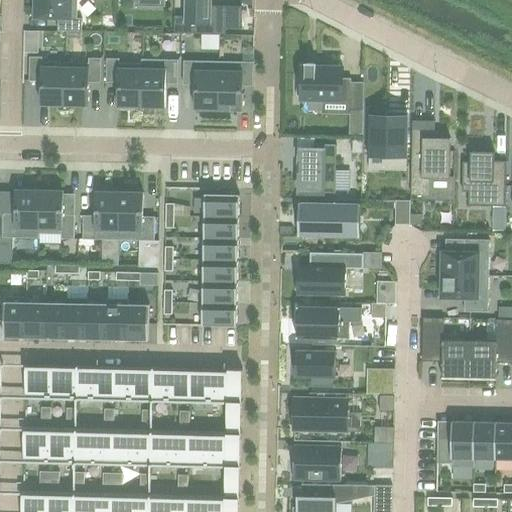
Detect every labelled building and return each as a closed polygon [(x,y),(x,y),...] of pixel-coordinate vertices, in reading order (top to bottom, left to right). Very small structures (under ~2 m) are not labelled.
[(35,0),(35,19),(59,19),(58,31),(82,32),(83,19),(78,19),(78,0),(35,0)] [(174,34),(213,35),(214,24),(225,25),(225,6),(212,6),(212,0),(186,0),(186,16),(175,16),(174,34)] [(65,106),(66,63),(43,62),(43,57),(30,57),(30,81),(42,81),(41,105),(65,106)] [(89,63),(66,63),(65,106),(89,106),(89,82),(101,83),(102,59),(89,58),(89,63)] [(142,107),(143,59),(142,59),(142,64),(120,64),(120,59),(107,59),(107,83),(119,83),(118,107),(142,107)] [(143,59),(142,107),(166,108),(166,84),(178,84),(179,60),(143,59)] [(195,109),(219,110),(220,62),(184,61),(184,85),(195,85),(195,109)] [(231,110),(231,111),(233,111),(244,111),(244,94),(244,93),(243,93),(243,86),(254,86),(254,62),(220,62),(219,110),(231,110)] [(343,79),(343,68),(316,67),(316,65),(317,65),(317,63),(305,63),(305,65),(306,65),(306,67),(302,67),(302,79),(299,79),(297,79),(297,97),(298,97),(298,96),(302,96),(302,100),(350,101),(350,111),(364,111),(364,83),(351,82),(351,79),(343,79)] [(370,116),(369,157),(386,157),(385,167),(407,167),(408,122),(408,119),(398,118),(398,117),(388,117),(388,116),(386,116),(370,116)] [(450,179),(450,177),(451,138),(435,138),(435,130),(413,130),(411,196),(423,196),(430,196),(430,178),(450,179)] [(353,139),(353,151),(363,151),(363,139),(353,139)] [(301,150),(300,162),(300,173),(300,193),(336,193),(337,145),(314,144),(314,150),(301,150)] [(495,152),(471,152),(471,162),(463,162),(462,192),(487,192),(486,206),(506,207),(507,162),(495,162),(495,152)] [(3,238),(39,239),(40,191),(16,190),(16,214),(4,214),(3,238)] [(64,191),(40,191),(39,239),(40,239),(40,234),(62,234),(62,239),(75,240),(75,216),(63,215),(64,191)] [(120,192),(96,192),(96,216),(84,216),(83,240),(119,240),(120,192)] [(120,192),(119,240),(155,241),(155,217),(144,217),(144,193),(120,192)] [(205,217),(239,218),(240,195),(205,194),(205,217)] [(345,237),(346,200),(325,199),(325,204),(301,204),(300,236),(345,237)] [(411,215),(411,201),(396,201),(396,225),(410,225),(411,215)] [(167,204),(166,216),(175,216),(175,204),(167,204)] [(421,226),(421,215),(411,215),(410,225),(421,226)] [(174,228),(175,216),(166,216),(166,228),(174,228)] [(205,217),(204,238),(239,239),(239,218),(205,217)] [(238,261),(239,239),(204,238),(204,260),(238,261)] [(441,275),(489,276),(490,240),(466,240),(466,252),(442,251),(441,275)] [(166,259),(174,259),(174,247),(166,247),(166,259)] [(298,295),(346,296),(346,269),(364,269),(364,254),(310,253),(310,267),(298,267),(298,295)] [(166,259),(165,271),(173,271),(174,259),(166,259)] [(203,282),(238,282),(238,261),(204,260),(203,282)] [(68,274),(68,266),(56,266),(56,274),(68,274)] [(68,266),(68,274),(80,274),(80,266),(68,266)] [(27,271),(27,279),(39,279),(40,271),(27,271)] [(101,281),(101,272),(89,272),(89,280),(101,281)] [(117,273),(117,281),(129,281),(129,273),(117,273)] [(129,273),(129,281),(141,281),(141,273),(129,273)] [(489,276),(441,275),(441,299),(465,300),(465,312),(489,312),(489,276)] [(203,282),(203,303),(237,304),(238,282),(203,282)] [(165,302),(173,303),(173,291),(165,290),(165,302)] [(377,295),(377,304),(396,304),(396,296),(377,295)] [(4,338),(26,338),(26,298),(5,297),(5,298),(0,298),(0,311),(5,312),(4,326),(4,338)] [(27,298),(26,298),(26,338),(46,339),(47,303),(27,302),(27,298)] [(66,339),(67,298),(66,298),(66,303),(47,303),(46,339),(66,339)] [(87,340),(88,299),(67,298),(66,339),(87,340)] [(88,299),(87,340),(107,340),(108,299),(107,299),(107,304),(89,304),(89,299),(88,299)] [(108,299),(107,340),(128,341),(128,300),(108,299)] [(130,300),(128,300),(128,341),(149,341),(150,305),(129,305),(130,300)] [(173,315),(173,303),(165,302),(164,315),(173,315)] [(237,304),(203,303),(202,326),(237,327),(237,304)] [(372,304),(372,318),(386,318),(386,304),(372,304)] [(298,307),(297,338),(349,339),(350,323),(362,323),(362,308),(298,307)] [(469,379),(470,341),(444,340),(444,319),(423,318),(423,361),(443,362),(442,379),(469,379)] [(497,363),(511,363),(511,320),(497,320),(497,341),(470,341),(469,379),(496,380),(497,363)] [(296,350),(296,378),(312,378),(312,387),(331,388),(331,378),(336,379),(336,350),(296,350)] [(27,398),(52,399),(53,368),(27,367),(27,398)] [(53,368),(52,399),(78,400),(79,369),(53,368)] [(116,370),(79,369),(78,400),(115,401),(116,370)] [(228,404),(227,421),(241,421),(242,371),(242,369),(241,369),(241,370),(228,370),(228,372),(192,372),(191,403),(228,404)] [(116,370),(115,401),(153,402),(154,371),(116,370)] [(153,402),(191,403),(192,372),(154,371),(153,402)] [(383,371),(382,395),(394,395),(395,371),(383,371)] [(380,395),(380,411),(394,412),(394,396),(380,395)] [(295,399),(295,430),(346,432),(347,400),(295,399)] [(42,408),(42,419),(52,419),(52,408),(42,408)] [(67,408),(67,420),(77,420),(77,409),(67,408)] [(105,409),(105,421),(115,421),(115,410),(105,409)] [(143,410),(142,422),(152,422),(153,411),(143,410)] [(180,411),(180,423),(190,423),(190,412),(180,411)] [(451,468),(474,468),(475,422),(452,422),(452,439),(438,439),(437,464),(451,464),(451,468)] [(496,423),(475,422),(474,468),(475,468),(475,459),(496,459),(496,423)] [(511,423),(496,423),(496,459),(511,459),(511,423)] [(25,462),(51,463),(51,432),(26,431),(25,462)] [(77,433),(51,432),(51,463),(76,464),(77,433)] [(241,433),(227,432),(227,436),(190,435),(189,467),(226,468),(226,479),(240,480),(241,433)] [(76,464),(114,465),(115,434),(77,433),(76,464)] [(152,435),(115,434),(114,465),(151,466),(152,435)] [(152,435),(151,466),(189,467),(190,435),(152,435)] [(382,443),(381,467),(393,467),(394,443),(382,443)] [(294,446),(293,481),(295,481),(295,480),(340,481),(340,482),(341,482),(342,447),(341,447),(296,446),(294,446)] [(50,483),(50,472),(40,472),(40,483),(50,483)] [(60,472),(50,472),(50,483),(60,484),(60,472)] [(75,483),(75,484),(85,484),(85,473),(75,473),(75,483)] [(103,485),(113,485),(113,474),(104,473),(103,485)] [(123,474),(113,474),(113,485),(123,485),(123,474)] [(141,474),(141,486),(151,486),(151,475),(141,474)] [(179,475),(178,487),(188,487),(189,476),(179,475)] [(293,507),(293,511),(336,511),(336,504),(375,496),(375,486),(302,484),(302,496),(297,496),(297,507),(293,507)] [(474,484),(474,492),(486,493),(486,484),(474,484)] [(49,511),(50,496),(24,495),(23,511),(49,511)] [(188,499),(187,511),(238,511),(239,496),(225,495),(225,500),(188,499)] [(74,511),(75,497),(50,496),(49,511),(74,511)] [(74,511),(112,511),(113,498),(75,497),(74,511)] [(150,511),(151,498),(113,498),(112,511),(150,511)] [(187,511),(188,499),(151,498),(150,511),(187,511)] [(440,498),(428,498),(428,506),(440,506),(440,498)] [(440,498),(440,506),(452,506),(452,498),(440,498)] [(486,507),(486,499),(474,499),(474,507),(486,507)] [(486,499),(486,507),(498,507),(498,499),(486,499)]
